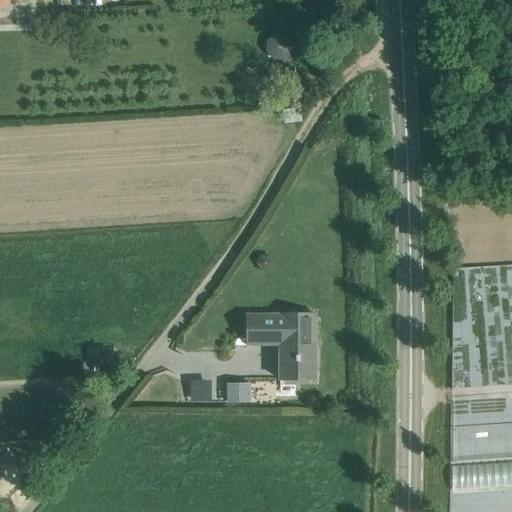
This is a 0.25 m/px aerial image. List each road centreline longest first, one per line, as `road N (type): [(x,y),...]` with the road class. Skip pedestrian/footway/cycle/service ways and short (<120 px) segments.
road 1 (secondary): [(406,511),(410,249),(398,0)]
road 2 (unclassified): [(19,511),(234,247)]
road 3 (track): [(234,247),(348,75),(400,46)]
